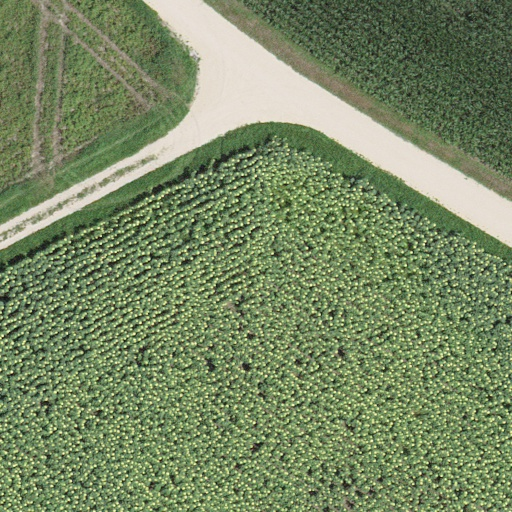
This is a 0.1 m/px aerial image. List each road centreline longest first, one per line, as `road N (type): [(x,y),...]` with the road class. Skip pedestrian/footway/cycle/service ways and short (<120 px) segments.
road 1 (track): [(511,230),(274,90),(169,0)]
road 2 (track): [(0,242),(274,90)]
